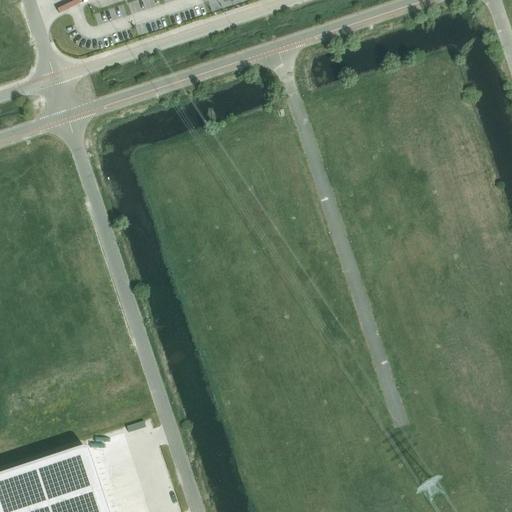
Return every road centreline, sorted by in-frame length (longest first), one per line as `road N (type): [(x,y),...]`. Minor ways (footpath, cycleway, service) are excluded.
road 1 (unclassified): [(65,111),(195,511)]
road 2 (unclassified): [(275,46),(400,418)]
road 3 (unclassified): [(299,0),(56,79)]
road 4 (unclassified): [(65,111),(275,46)]
road 5 (unclassified): [(275,46),(416,0)]
